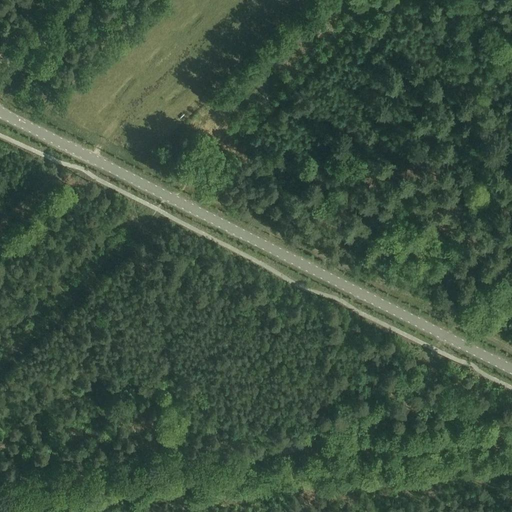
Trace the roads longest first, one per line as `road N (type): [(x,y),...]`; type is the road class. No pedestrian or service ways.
road 1 (tertiary): [(511,368),(0,111)]
road 2 (unknown): [(0,497),(271,457),(373,399),(457,325),(511,344)]
road 3 (track): [(130,233),(153,258),(182,511)]
road 4 (track): [(371,0),(169,196)]
road 5 (track): [(0,358),(130,233)]
